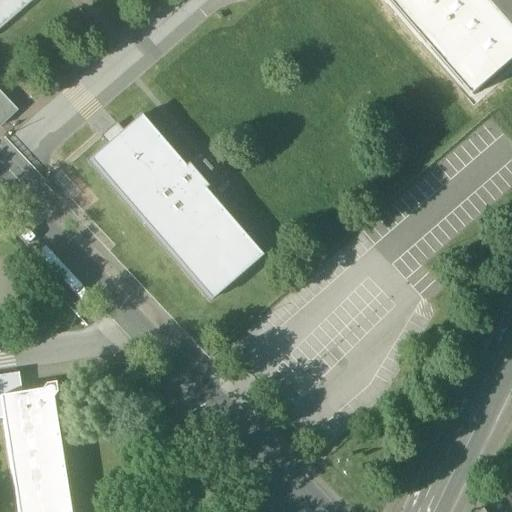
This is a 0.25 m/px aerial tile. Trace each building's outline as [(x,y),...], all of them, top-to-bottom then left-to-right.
[(0,0),(0,29),(33,0),(0,0)] [(511,0),(390,0),(474,96),(511,63),(511,0)] [(16,112),(0,94),(0,127),(16,112)] [(184,168),(140,118),(90,162),(212,301),(262,257),(205,191),(208,188),(188,165),(184,168)] [(71,511),(54,399),(59,395),(59,383),(49,385),(37,393),(19,393),(13,373),(0,375),(0,419),(5,419),(20,511),(71,511)] [(511,511),(511,503),(508,498),(486,511),(511,511)]
